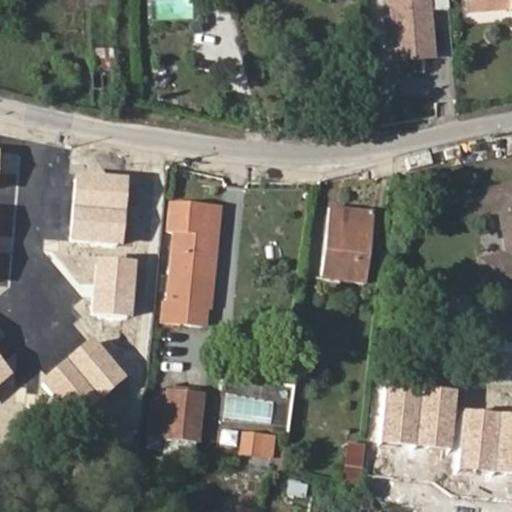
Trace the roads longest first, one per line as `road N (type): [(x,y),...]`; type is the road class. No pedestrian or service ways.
road 1 (residential): [(511,123),(351,154),(224,149),(36,116)]
road 2 (residential): [(36,116),(25,277),(33,313)]
